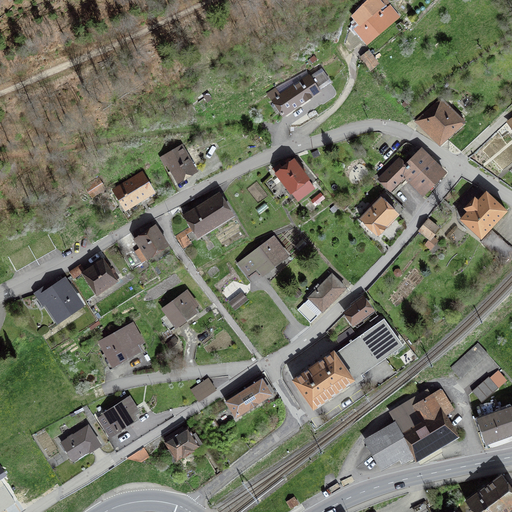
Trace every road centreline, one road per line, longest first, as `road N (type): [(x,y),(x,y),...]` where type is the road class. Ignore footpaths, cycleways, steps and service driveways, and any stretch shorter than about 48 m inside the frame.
road 1 (residential): [(461,166),(382,126),(307,144),(160,211),(0,300)]
road 2 (residential): [(30,511),(270,370)]
road 3 (track): [(0,96),(213,0)]
road 4 (residential): [(308,340),(376,273),(461,166)]
road 5 (residential): [(187,509),(298,420),(270,370)]
road 6 (primary): [(321,511),(375,487),(511,457)]
